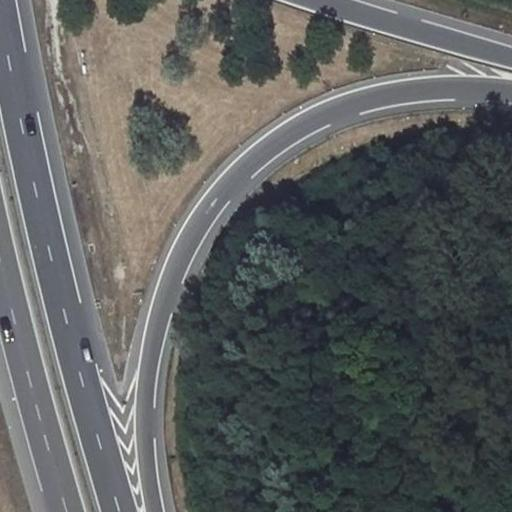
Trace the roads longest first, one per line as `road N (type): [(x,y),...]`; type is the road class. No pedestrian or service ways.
road 1 (trunk): [(156,511),(145,445),(162,298),(189,237),(227,183),(272,145),(363,102),(422,91),(511,92)]
road 2 (trunk): [(118,511),(31,174),(0,13)]
road 3 (trunk): [(0,253),(67,511)]
road 4 (trunk): [(511,57),(317,0)]
